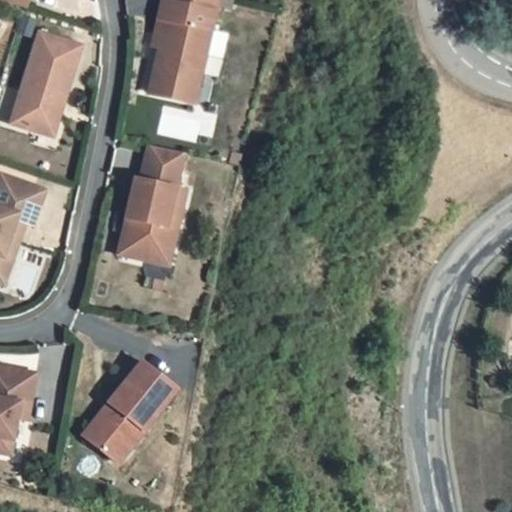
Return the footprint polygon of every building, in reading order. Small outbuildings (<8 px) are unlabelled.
[(0,0),(23,8),(26,9),(29,0),(0,0)] [(167,0),(167,2),(214,12),(216,0),(167,0)] [(214,12),(167,2),(162,1),(155,33),(162,35),(159,47),(149,94),(194,104),(214,12)] [(213,32),(208,59),(221,61),(226,34),(213,32)] [(162,35),(155,33),(152,45),(159,47),(162,35)] [(81,47),(39,34),(12,124),(33,131),(35,127),(50,131),(57,108),(62,109),(81,47)] [(50,131),(35,127),(33,131),(49,136),(53,137),(62,109),(57,108),(50,131)] [(183,155),(149,147),(141,182),(136,181),(127,220),(138,222),(133,243),(172,252),(186,192),(176,190),(183,155)] [(194,157),(183,155),(176,190),(186,192),(194,157)] [(45,190),(0,176),(0,257),(4,258),(17,220),(25,223),(33,226),(45,190)] [(25,223),(17,220),(4,258),(0,257),(0,283),(4,285),(12,261),(25,223)] [(138,222),(127,220),(119,256),(130,258),(168,267),(172,252),(133,243),(138,222)] [(92,426),(77,445),(93,458),(114,430),(134,446),(178,391),(143,363),(109,405),(112,407),(104,417),(92,426)] [(36,375),(0,368),(0,439),(13,442),(17,420),(20,405),(30,407),(36,375)] [(20,405),(17,420),(27,422),(30,407),(20,405)] [(109,405),(92,426),(104,417),(112,407),(109,405)] [(114,430),(93,458),(112,473),(134,446),(114,430)] [(13,442),(0,439),(0,454),(11,457),(13,442)]
